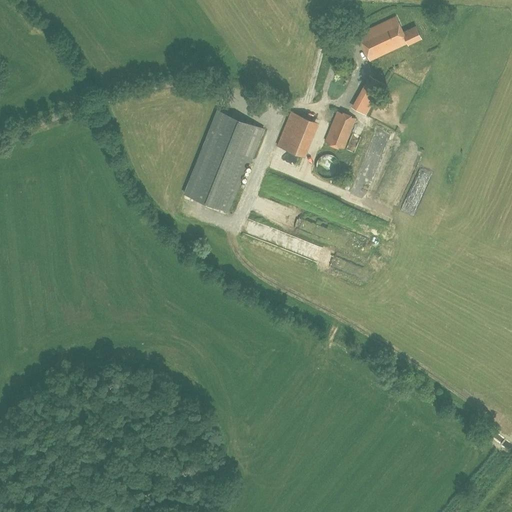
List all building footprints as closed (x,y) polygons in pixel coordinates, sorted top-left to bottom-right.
[(396,17),(358,35),(370,60),(403,44),(398,34),(403,32),(396,17)] [(422,38),(416,26),(403,32),(398,34),(403,44),(408,42),(409,44),(422,38)] [(356,108),(366,114),(384,83),(374,77),(356,108)] [(185,193),(228,210),(248,161),(251,162),(264,129),(218,110),(185,193)] [(319,122),(291,110),(277,145),(306,156),(319,122)] [(338,110),(326,141),(344,148),(356,117),(338,110)]
